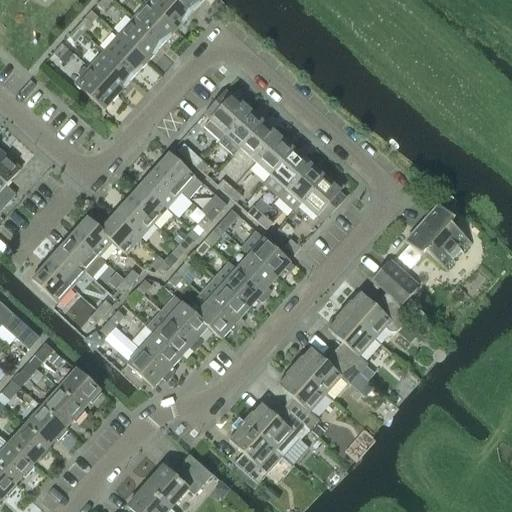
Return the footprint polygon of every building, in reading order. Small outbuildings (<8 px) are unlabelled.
[(106,0),(101,0),(96,7),(102,12),(110,3),(106,0)] [(150,0),(145,5),(175,32),(190,16),(171,0),(150,0)] [(171,0),(190,16),(204,0),(171,0)] [(131,22),(161,48),(175,32),(145,5),(131,22)] [(84,20),(75,30),(81,35),(90,26),(84,20)] [(116,38),(146,64),(161,48),(131,22),(116,38)] [(73,45),(81,35),(75,30),(67,39),(73,45)] [(102,54),(132,80),(146,64),(116,38),(102,54)] [(60,46),(52,55),(58,61),(67,51),(60,46)] [(87,70),(117,96),(132,80),(102,54),(87,70)] [(102,113),(117,96),(87,70),(72,86),(102,113)] [(203,117),(209,122),(202,129),(218,143),(217,144),(217,145),(251,106),(247,102),(245,103),(241,106),(231,97),(230,99),(224,94),(203,117)] [(251,106),(217,145),(232,158),(238,151),(239,151),(262,125),(253,116),(256,113),(256,110),(251,106)] [(262,125),(239,151),(254,165),(282,134),(277,130),(275,130),(272,134),(262,125)] [(282,134),(254,165),(269,178),(292,152),(283,144),(286,140),(286,138),(282,134)] [(177,153),(185,161),(195,169),(201,163),(191,154),(182,147),(177,153)] [(292,152),(269,178),(261,187),(277,200),(312,161),(308,157),(306,158),(303,161),(292,152)] [(2,155),(0,157),(0,212),(14,196),(5,188),(19,171),(2,155)] [(153,172),(179,196),(180,195),(188,203),(201,187),(193,180),(167,156),(153,172)] [(312,161),(277,200),(292,214),(300,206),(299,206),(323,179),(313,171),(317,167),(317,165),(312,161)] [(195,169),(204,178),(210,171),(201,163),(195,169)] [(139,187),(166,211),(179,196),(153,172),(139,187)] [(299,206),(300,206),(315,220),(316,218),(323,224),(344,201),(337,195),(343,189),(338,184),(336,184),(332,188),(323,179),(299,206)] [(216,188),(225,197),(231,190),(222,182),(216,188)] [(126,202),(152,226),(166,211),(139,187),(126,202)] [(225,197),(234,204),(235,205),(240,198),(231,190),(225,197)] [(112,218),(138,241),(152,226),(126,202),(112,218)] [(424,254),(443,272),(468,244),(449,226),(453,222),(437,208),(404,245),(420,259),(424,254)] [(213,209),(204,218),(211,224),(219,214),(213,209)] [(246,215),(256,224),(261,217),(252,209),(246,215)] [(223,235),(228,228),(237,219),(230,213),(216,229),(223,235)] [(256,224),(265,232),(271,226),(261,217),(256,224)] [(111,245),(124,257),(138,241),(112,218),(99,232),(86,220),(85,220),(99,233),(98,233),(111,245)] [(196,227),(202,233),(211,224),(204,218),(196,227)] [(71,236),(98,260),(111,245),(98,233),(99,233),(85,220),(71,236)] [(211,234),(202,244),(209,250),(218,240),(211,234)] [(239,249),(274,281),(283,272),(286,275),(289,275),(293,270),(253,234),(239,249)] [(58,251),(84,275),(90,280),(104,265),(98,260),(71,236),(58,251)] [(185,239),(177,248),(183,254),(192,245),(185,239)] [(283,249),(293,257),(299,251),(289,242),(283,249)] [(202,244),(194,254),(200,259),(209,250),(202,244)] [(169,258),(175,264),(183,254),(177,248),(169,258)] [(234,273),(266,301),(270,296),(269,294),(266,290),(274,281),(239,249),(239,250),(248,257),(234,273)] [(44,266),(70,290),(84,275),(58,251),(44,266)] [(155,273),(161,278),(161,279),(170,269),(163,264),(155,273)] [(370,282),(400,309),(416,291),(386,264),(370,282)] [(184,265),(175,274),(182,280),(191,271),(184,265)] [(56,306),(70,290),(44,266),(30,282),(56,306)] [(131,273),(122,282),(129,288),(137,278),(131,273)] [(212,280),(247,311),(256,302),(259,305),(262,305),(266,301),(234,273),(222,287),(213,279),(212,280)] [(175,274),(167,284),(173,290),(182,280),(175,274)] [(207,303),(238,331),(242,327),(242,324),(239,321),(247,311),(212,280),(199,295),(207,302),(207,303)] [(114,291),(121,297),(129,288),(122,282),(114,291)] [(359,295),(342,314),(373,342),(384,329),(390,334),(396,334),(398,332),(407,321),(398,313),(402,310),(400,309),(370,282),(385,295),(374,309),(359,295)] [(143,283),(135,293),(141,298),(150,289),(143,283)] [(135,293),(126,302),(133,308),(141,298),(135,293)] [(158,314),(198,349),(202,345),(201,342),(198,339),(206,330),(194,318),(194,317),(181,305),(173,298),(160,313),(159,313),(158,314)] [(104,303),(95,312),(102,318),(110,309),(104,303)] [(206,330),(219,342),(228,332),(232,335),(234,335),(238,331),(207,303),(194,317),(194,318),(206,330)] [(0,320),(4,324),(12,315),(0,304),(0,320)] [(87,322),(93,328),(102,318),(95,312),(87,322)] [(116,313),(108,323),(114,329),(123,319),(116,313)] [(145,329),(179,360),(188,351),(191,354),(194,354),(198,349),(158,314),(145,329)] [(341,346),(332,355),(357,377),(366,367),(357,359),(373,342),(342,314),(326,332),(341,346)] [(39,340),(31,332),(12,315),(4,324),(1,328),(28,352),(39,340)] [(108,323),(99,333),(105,338),(114,329),(108,323)] [(139,351),(170,380),(174,375),(174,373),(171,369),(179,360),(145,329),(144,329),(153,336),(139,351)] [(42,365),(53,353),(44,345),(33,358),(42,365)] [(166,384),(170,380),(139,351),(125,367),(151,391),(160,381),(164,384),(166,384)] [(293,369),(324,397),(339,379),(348,387),(357,377),(332,355),(324,364),(309,351),(293,369)] [(36,372),(28,365),(17,376),(25,384),(36,372)] [(291,401),(283,410),(308,433),(317,422),(308,414),(324,397),(293,369),(276,388),(291,401)] [(58,392),(81,412),(89,404),(91,406),(101,395),(76,372),(58,392)] [(11,383),(11,384),(0,395),(8,403),(19,391),(11,383)] [(41,410),(65,431),(71,423),(74,425),(84,414),(81,412),(58,392),(41,410)] [(243,425),(282,459),(298,441),(299,442),(308,433),(283,410),(274,420),(260,406),(243,425)] [(25,429),(48,449),(55,442),(57,443),(67,433),(65,431),(41,410),(25,429)] [(233,466),(234,467),(230,472),(252,491),(256,486),(257,487),(282,459),(243,425),(227,443),(242,456),(233,466)] [(9,447),(32,468),(39,460),(41,462),(51,452),(48,449),(25,429),(9,447)] [(0,456),(0,472),(15,486),(22,479),(24,481),(34,470),(32,468),(9,447),(0,456)] [(162,469),(144,488),(170,511),(187,492),(193,498),(211,478),(188,457),(170,477),(162,469)] [(0,503),(5,498),(7,500),(18,488),(15,486),(0,472),(0,503)] [(130,511),(169,511),(170,511),(144,488),(126,508),(130,511)]
